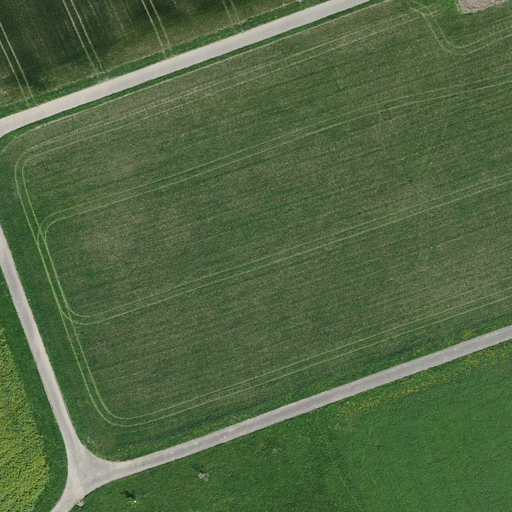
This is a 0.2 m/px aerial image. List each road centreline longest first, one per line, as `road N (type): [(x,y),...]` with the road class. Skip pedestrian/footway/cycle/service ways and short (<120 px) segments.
road 1 (track): [(511,323),(79,476)]
road 2 (track): [(0,129),(353,0)]
road 3 (track): [(79,476),(0,243)]
